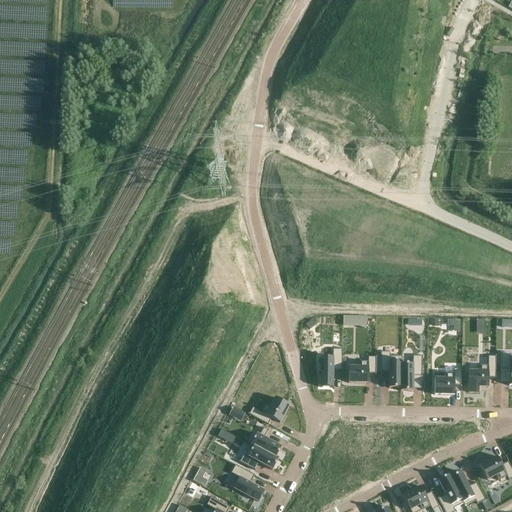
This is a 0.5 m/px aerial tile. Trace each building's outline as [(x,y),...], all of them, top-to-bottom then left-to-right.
[(333,358),(320,358),(320,388),(332,388),(333,372),(341,372),(342,350),(333,350),(333,358)] [(389,353),(380,353),(380,372),(389,372),(389,389),(400,389),(401,357),(390,357),(390,356),(389,356),(389,353)] [(500,370),(509,370),(509,383),(509,387),(511,386),(511,358),(509,359),(509,354),(500,354),(500,370)] [(422,357),(412,357),(412,364),(401,364),(402,357),(401,357),(400,389),(400,392),(413,392),(413,389),(413,376),(422,376),(422,357)] [(478,372),(468,371),(468,393),(478,393),(478,388),(488,388),(488,378),(495,379),(496,357),(488,357),(488,366),(478,366),(478,372)] [(348,367),(348,377),(348,384),(368,384),(368,374),(375,374),(376,358),(368,358),(368,362),(358,362),(358,367),(348,367)] [(444,379),(434,379),(434,395),(454,396),(454,386),(461,386),(462,370),(454,370),(454,374),(444,374),(444,379)] [(509,370),(500,370),(500,383),(509,383),(509,370)] [(252,408),(249,415),(257,420),(268,425),(271,419),(280,424),(289,406),(275,398),(270,407),(265,404),(261,413),(252,408)] [(259,436),(256,435),(251,445),(275,458),(281,448),(264,439),(268,431),(263,428),(259,436)] [(250,446),(253,447),(248,457),(244,455),(239,463),(254,471),(258,463),(272,471),(278,459),(275,458),(251,445),(250,446)] [(497,457),(479,467),(487,481),(495,476),(498,481),(506,476),(508,481),(511,478),(511,470),(507,462),(501,466),(497,457)] [(235,466),(231,474),(239,478),(233,489),(258,502),(264,491),(250,484),(254,476),(235,466)] [(205,472),(200,469),(196,476),(202,479),(205,472)] [(461,473),(450,478),(465,506),(475,501),(477,505),(485,501),(476,483),(468,487),(461,473)] [(445,495),(437,499),(443,511),(454,511),(453,509),(463,504),(464,507),(465,506),(450,478),(449,475),(437,481),(445,495)] [(196,476),(193,481),(204,487),(207,482),(202,479),(196,476)] [(420,487),(402,497),(410,511),(419,511),(430,507),(432,510),(438,507),(431,492),(424,496),(420,487)] [(211,498),(206,506),(215,510),(214,511),(227,511),(230,508),(211,498)]
